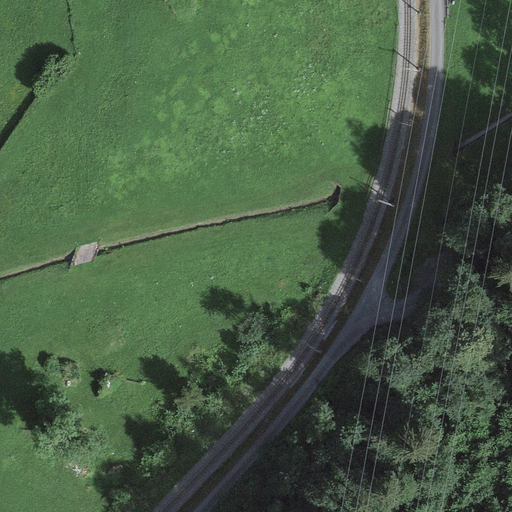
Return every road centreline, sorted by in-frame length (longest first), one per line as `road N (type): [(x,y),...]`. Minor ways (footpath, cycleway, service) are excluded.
road 1 (residential): [(436,0),(433,106),(421,166),(363,317)]
road 2 (track): [(202,511),(363,317)]
road 3 (track): [(511,231),(415,299),(363,317)]
